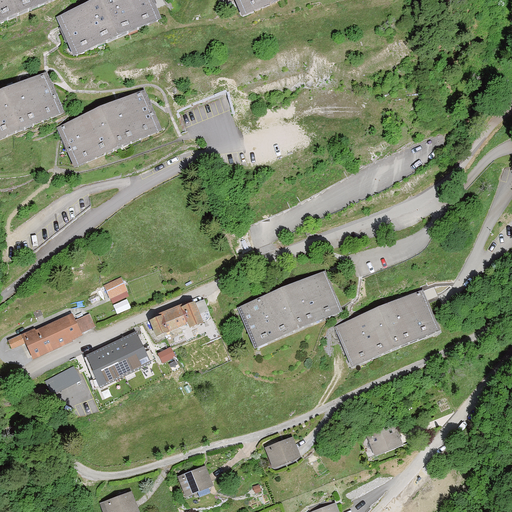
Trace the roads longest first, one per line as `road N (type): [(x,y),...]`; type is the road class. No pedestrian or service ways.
road 1 (residential): [(0,383),(261,258),(401,208)]
road 2 (residential): [(0,296),(146,183),(294,126)]
